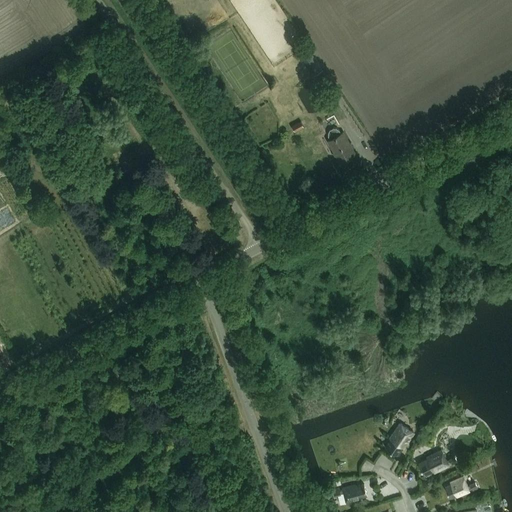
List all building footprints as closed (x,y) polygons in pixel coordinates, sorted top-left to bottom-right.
[(310,50),(299,57),(308,71),(319,64),(310,50)] [(356,155),(344,133),(342,134),(340,130),(337,129),(334,129),(331,131),(329,133),(329,136),(331,140),(328,141),(340,163),(356,155)] [(392,440),(386,448),(396,454),(404,442),(406,444),(413,432),(401,424),(390,438),(392,440)] [(428,460),(419,464),(424,474),(437,468),(438,470),(448,465),(448,464),(451,462),(452,464),(457,462),(455,457),(447,461),(442,451),(427,458),(428,460)] [(445,487),(450,498),(460,493),(461,495),(469,491),(468,490),(472,488),(472,490),(477,488),(475,483),(467,486),(463,477),(451,483),(451,484),(445,487)] [(333,490),(335,495),(343,493),(346,503),(359,500),(359,498),(367,496),(364,484),(351,488),(351,486),(342,488),(343,490),(340,491),(339,488),(333,490)]
